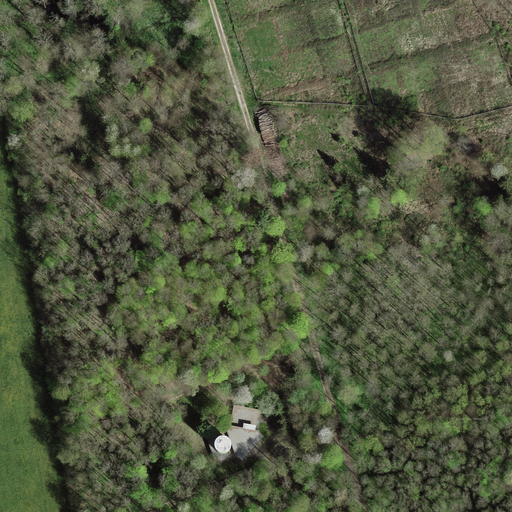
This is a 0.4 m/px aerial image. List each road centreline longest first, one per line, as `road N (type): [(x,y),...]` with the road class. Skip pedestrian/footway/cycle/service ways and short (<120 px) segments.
road 1 (track): [(208,0),(360,511)]
road 2 (track): [(338,445),(137,511)]
